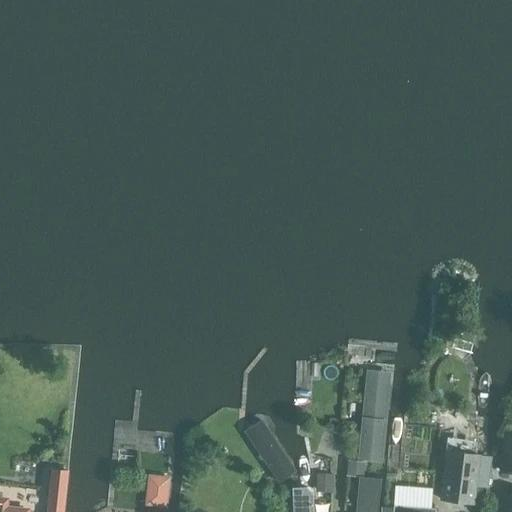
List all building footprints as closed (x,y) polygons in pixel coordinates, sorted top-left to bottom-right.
[(381,462),(389,377),(367,375),(358,460),(381,462)] [(299,471),(261,422),(247,434),(285,482),(299,471)] [(511,437),(506,436),(501,471),(511,472),(511,437)] [(479,455),(447,451),(441,499),(473,503),(479,455)] [(63,511),(68,472),(66,472),(62,471),(61,471),(52,470),(47,511),(63,511)] [(165,505),(168,479),(150,477),(147,503),(165,505)] [(376,511),(379,480),(359,478),(356,511),(376,511)] [(292,488),(293,511),(313,511),(312,487),(292,488)] [(25,511),(3,509),(3,503),(0,502),(0,511),(25,511)]
